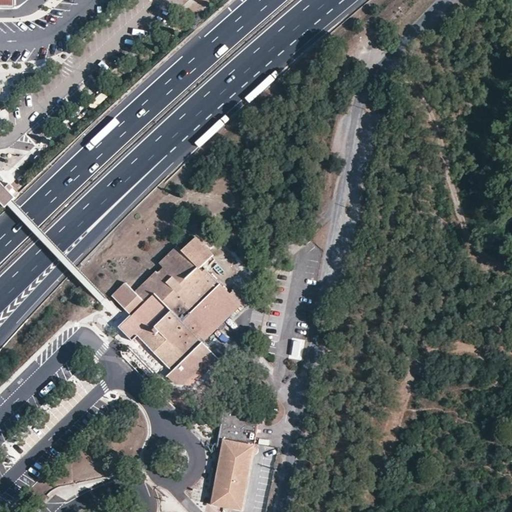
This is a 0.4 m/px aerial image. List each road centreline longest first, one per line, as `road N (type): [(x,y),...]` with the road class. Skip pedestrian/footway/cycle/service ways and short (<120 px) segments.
road 1 (unclassified): [(279,511),(354,117),(381,65),(448,0)]
road 2 (motorway): [(0,334),(167,159),(352,0)]
road 3 (motorway): [(0,294),(324,0)]
road 4 (motorway): [(266,0),(0,245)]
road 5 (track): [(511,270),(471,240),(430,107),(389,57)]
